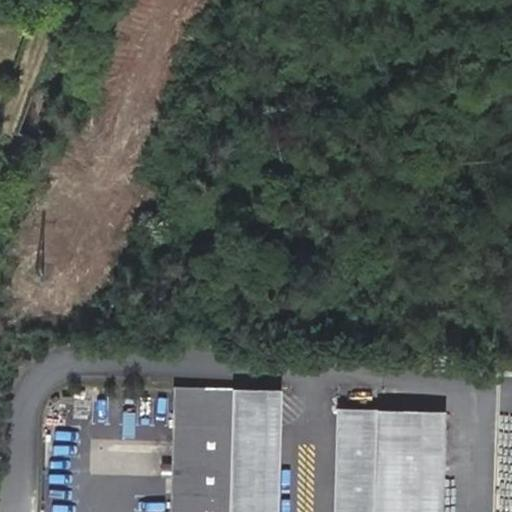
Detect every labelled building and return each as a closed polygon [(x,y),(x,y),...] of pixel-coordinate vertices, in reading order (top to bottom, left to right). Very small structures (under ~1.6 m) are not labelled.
[(225,511),(229,392),(174,391),(171,511),(225,511)] [(272,511),(275,393),(229,392),(225,511),(272,511)] [(370,511),(371,486),(373,413),(335,413),(333,511),(370,511)] [(373,413),(371,486),(437,487),(438,449),(384,448),(385,413),(373,413)] [(384,448),(438,449),(439,414),(385,413),(384,448)] [(371,486),(370,511),(436,511),(437,487),(371,486)]
